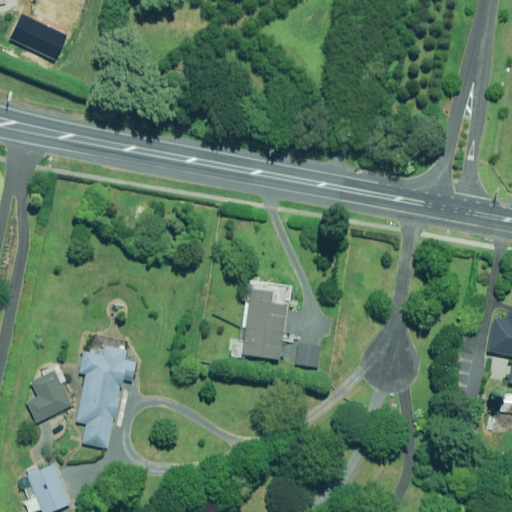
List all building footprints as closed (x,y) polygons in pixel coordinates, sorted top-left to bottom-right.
[(243,355),(281,361),(290,307),(251,301),(243,355)] [(511,314),(495,312),(489,354),(511,357),(511,367),(510,384),(511,384),(511,314)] [(320,369),(323,348),(300,345),(297,366),(320,369)] [(104,349),(103,356),(84,353),(81,374),(85,375),(78,423),(86,424),(81,450),(109,454),(115,415),(119,416),(124,382),(134,383),(138,361),(128,360),(129,353),(104,349)] [(73,407),(56,372),(32,384),(39,398),(27,404),(37,424),(73,407)] [(511,395),(505,395),(504,400),(496,399),(494,413),(506,415),(507,407),(511,407),(511,395)] [(53,511),(72,504),(55,466),(20,481),(28,500),(36,496),(43,511),(53,511)]
